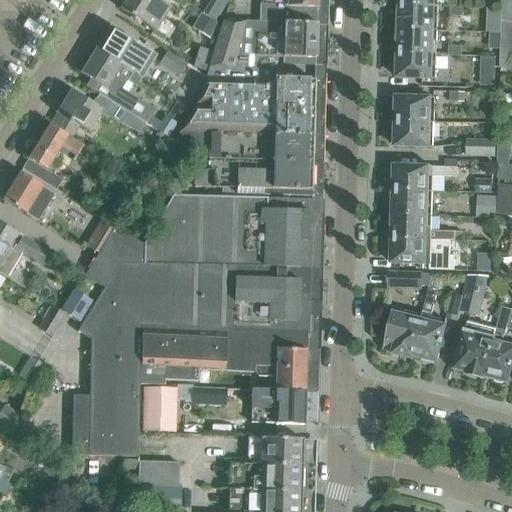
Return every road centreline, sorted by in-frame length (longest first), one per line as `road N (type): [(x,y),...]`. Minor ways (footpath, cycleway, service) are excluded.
road 1 (residential): [(341,380),(352,0)]
road 2 (residential): [(511,503),(389,467),(338,468)]
road 3 (residential): [(511,420),(341,380)]
road 4 (residential): [(0,143),(90,0)]
